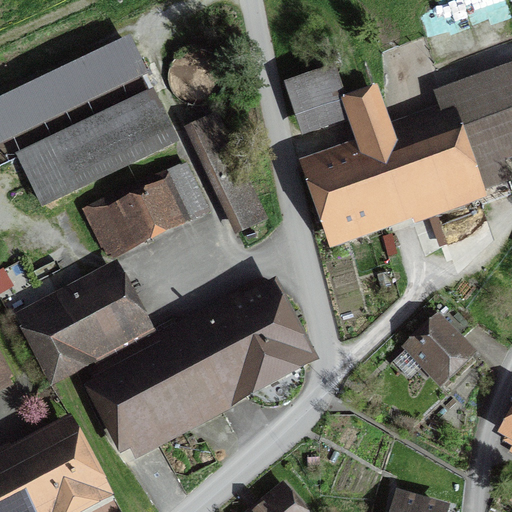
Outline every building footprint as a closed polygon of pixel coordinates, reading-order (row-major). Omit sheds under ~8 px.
[(0,148),(149,82),(129,38),(0,95),(0,148)] [(353,131),(385,120),(374,87),(341,98),(333,74),(305,83),(319,126),(348,116),(353,131)] [(511,156),(511,80),(452,99),(466,144),(403,163),(393,134),(367,142),(371,156),(319,173),(340,238),(481,193),(476,179),(506,170),(502,159),(511,156)] [(158,101),(23,162),(45,210),(179,149),(158,101)] [(219,126),(195,137),(244,238),(267,227),(219,126)] [(183,171),(102,203),(119,247),(201,215),(183,171)] [(110,275),(19,319),(46,372),(136,327),(110,275)] [(267,294),(94,386),(128,451),(302,360),(267,294)] [(483,362),(444,322),(398,367),(414,382),(427,369),(451,393),(483,362)] [(0,399),(14,393),(0,364),(0,399)] [(511,421),(501,439),(511,445),(511,421)] [(0,465),(0,511),(119,511),(123,510),(87,430),(0,465)] [(304,511),(289,492),(263,511),(304,511)] [(443,511),(398,497),(392,511),(443,511)]
